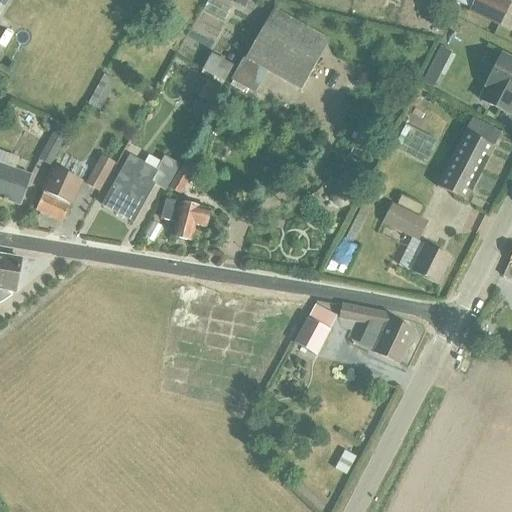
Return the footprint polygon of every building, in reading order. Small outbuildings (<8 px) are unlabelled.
[(0,0),(0,14),(8,0),(0,0)] [(222,0),(209,0),(205,9),(228,21),(235,6),(222,0)] [(475,0),(470,13),(499,26),(510,3),(503,0),(475,0)] [(213,43),(227,25),(207,10),(193,28),(213,43)] [(301,92),(329,43),(273,11),(233,81),(254,93),(266,72),(301,92)] [(441,82),(454,47),(442,43),(430,78),(441,82)] [(202,70),(224,82),(233,66),(211,54),(202,70)] [(511,60),(502,55),(494,71),(485,87),(486,88),(483,94),(480,100),(511,116),(511,113),(511,60)] [(101,79),(88,104),(100,111),(113,85),(101,79)] [(198,99),(209,105),(218,88),(208,82),(198,99)] [(427,131),(432,122),(415,112),(398,142),(429,159),(440,138),(427,131)] [(38,160),(50,167),(70,130),(58,124),(38,160)] [(436,187),(443,190),(464,201),(492,147),(464,132),(436,187)] [(86,185),(99,192),(115,164),(102,156),(86,185)] [(165,191),(179,166),(164,158),(157,172),(143,164),(141,168),(127,160),(102,207),(133,224),(154,185),(165,191)] [(198,166),(196,164),(186,158),(169,187),(182,194),(198,166)] [(0,199),(20,207),(31,177),(0,165),(0,199)] [(55,170),(36,211),(62,223),(81,182),(55,170)] [(166,200),(161,219),(173,223),(176,223),(173,237),(191,242),(195,225),(201,227),(206,228),(210,211),(166,200)] [(419,242),(428,224),(392,206),(383,224),(412,239),(419,243),(419,242)] [(353,242),(367,216),(358,212),(345,238),(353,242)] [(412,239),(399,265),(412,272),(411,272),(439,286),(453,259),(425,245),(419,242),(419,243),(412,239)] [(0,256),(0,303),(1,303),(12,296),(13,291),(15,292),(21,260),(0,256)] [(511,257),(503,277),(511,281),(511,257)] [(340,319),(368,325),(364,333),(378,340),(372,353),(399,365),(414,333),(389,321),(390,316),(342,306),(340,319)] [(294,344),(317,356),(330,332),(308,320),(294,344)] [(356,457),(344,451),(335,469),(346,475),(356,457)]
